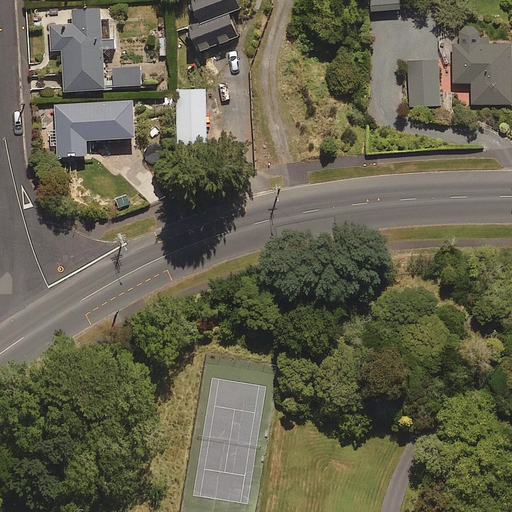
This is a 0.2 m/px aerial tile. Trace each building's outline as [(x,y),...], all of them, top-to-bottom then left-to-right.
[(240,6),(237,0),(187,0),(193,14),(186,17),(199,50),(238,35),(228,11),(240,6)] [(399,8),(398,0),(368,0),(369,9),(399,8)] [(100,6),(71,9),(72,23),(49,25),(51,48),(61,47),(65,89),(141,83),(139,64),(104,67),(102,48),(115,47),(115,37),(102,38),(100,6)] [(479,24),(462,23),(462,42),(454,41),(453,81),(472,82),(472,104),(511,105),(511,46),(511,43),(479,43),(479,24)] [(439,60),(410,59),(410,105),(439,105),(439,60)] [(204,88),(175,89),(178,146),(207,145),(204,88)] [(54,105),(58,155),(89,153),(87,137),(135,134),(132,101),(54,105)]
